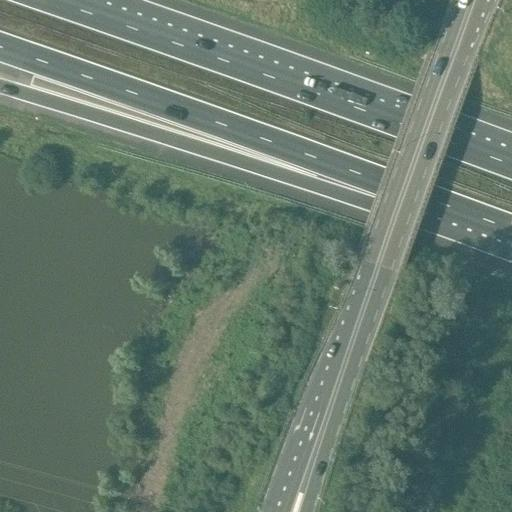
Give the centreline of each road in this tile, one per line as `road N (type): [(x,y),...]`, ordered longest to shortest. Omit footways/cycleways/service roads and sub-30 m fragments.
road 1 (motorway): [(0,49),(439,205)]
road 2 (motorway): [(481,152),(44,0)]
road 3 (motorway): [(0,91),(439,205)]
road 4 (primary): [(375,273),(471,0)]
road 5 (primary): [(375,273),(356,297),(282,511)]
road 6 (primary): [(305,511),(375,273)]
